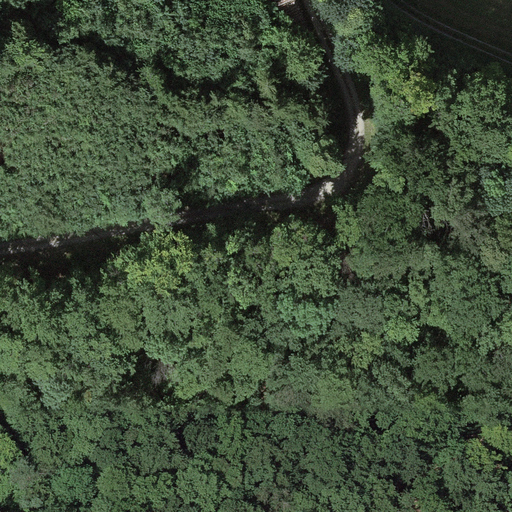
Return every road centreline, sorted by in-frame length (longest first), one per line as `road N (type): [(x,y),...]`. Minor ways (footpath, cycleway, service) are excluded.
road 1 (track): [(313,0),(360,120),(354,164),(333,182),(286,201),(0,255)]
road 2 (track): [(395,0),(511,64)]
